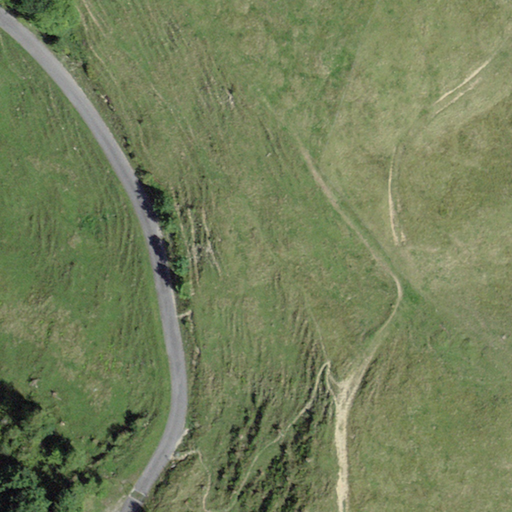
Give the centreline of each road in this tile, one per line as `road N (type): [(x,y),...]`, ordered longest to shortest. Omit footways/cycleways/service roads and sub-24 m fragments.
road 1 (track): [(0,14),(94,117),(144,194),(188,367),(163,456)]
road 2 (track): [(511,40),(443,95),(408,139),(396,187),(408,276),(345,398)]
